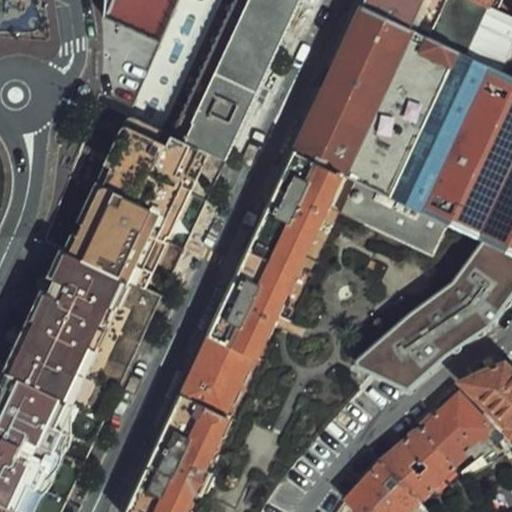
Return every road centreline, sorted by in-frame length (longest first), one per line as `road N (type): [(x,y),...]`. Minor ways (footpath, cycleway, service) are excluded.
road 1 (residential): [(339,0),(95,511)]
road 2 (residential): [(304,511),(406,408),(459,365),(511,341)]
